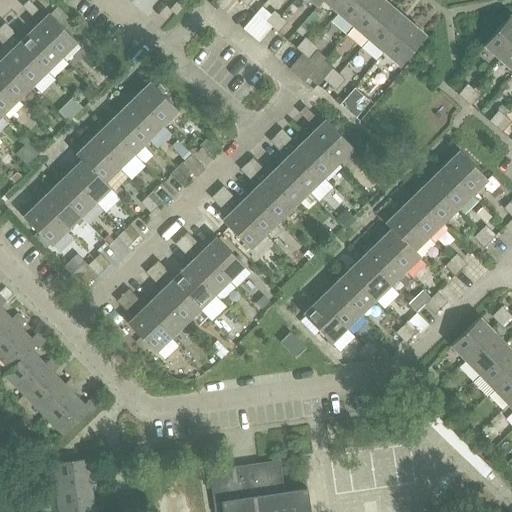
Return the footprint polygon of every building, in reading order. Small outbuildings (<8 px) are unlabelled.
[(28,0),(22,6),(32,16),(38,10),(28,0)] [(177,0),(170,9),(176,15),(185,4),(180,0),(177,0)] [(323,0),(338,13),(348,0),(321,0),(317,6),(322,0),(323,0)] [(375,0),(348,0),(338,13),(353,26),(375,0)] [(395,9),(383,0),(375,0),(353,26),(369,39),(395,9)] [(410,23),(395,9),(369,39),(385,53),(410,23)] [(265,21),(271,27),(281,16),(274,11),(265,21)] [(35,27),(62,56),(77,42),(49,13),(35,27)] [(484,45),(499,58),(511,43),(511,17),(510,15),(484,45)] [(287,22),(281,16),(271,27),(278,32),(287,22)] [(5,22),(0,27),(0,28),(9,38),(15,32),(5,22)] [(426,36),(410,23),(385,53),(400,66),(426,36)] [(62,56),(35,27),(20,42),(48,70),(62,56)] [(0,40),(3,44),(9,38),(0,28),(0,40)] [(296,48),(302,53),(312,43),(305,37),(296,48)] [(48,70),(20,42),(5,56),(33,84),(48,70)] [(318,48),(312,43),(302,53),(309,59),(318,48)] [(511,43),(499,58),(511,69),(511,43)] [(33,84),(5,56),(0,61),(0,79),(18,99),(33,84)] [(323,79),(329,84),(338,74),(332,69),(323,79)] [(345,79),(338,74),(329,84),(336,90),(345,79)] [(0,108),(4,113),(18,99),(0,79),(0,108)] [(135,96),(163,124),(178,110),(150,82),(135,96)] [(468,84),(459,94),(465,100),(474,89),(468,84)] [(474,89),(465,100),(471,105),(480,95),(474,89)] [(120,111),(148,139),(163,124),(135,96),(120,111)] [(361,112),(370,101),(364,96),(355,106),(361,112)] [(305,106),(298,112),(308,122),(315,116),(305,106)] [(106,125),(134,153),(148,139),(120,111),(106,125)] [(499,111),(490,121),(496,127),(505,116),(499,111)] [(511,121),(505,116),(496,127),(502,132),(511,121)] [(353,148),(325,120),(311,134),(338,162),(353,148)] [(106,125),(91,139),(119,168),(134,153),(106,125)] [(281,129),(275,135),(285,145),(291,139),(281,129)] [(311,134),(296,149),(324,177),(338,162),(311,134)] [(279,151),(285,145),(275,135),(269,141),(279,151)] [(104,182),(119,168),(91,139),(77,153),(104,182)] [(206,139),(200,145),(209,155),(214,150),(216,149),(206,139)] [(281,163),(309,191),(324,177),(296,149),(281,163)] [(460,151),(445,165),(473,193),(488,179),(460,151)] [(81,160),(67,174),(95,202),(110,187),(104,182),(77,153),(75,154),(81,160)] [(252,158),(246,163),(256,174),(262,168),(252,158)] [(182,162),(176,168),(186,178),(192,172),(182,162)] [(250,180),(256,174),(246,163),(240,169),(250,180)] [(281,163),(266,177),(294,206),(309,191),(281,163)] [(458,208),(473,193),(445,165),(431,179),(458,208)] [(186,178),(176,168),(170,174),(180,184),(186,178)] [(80,216),(95,202),(67,174),(53,189),(80,216)] [(251,192),(279,220),(294,206),(266,177),(251,192)] [(431,179),(416,194),(443,222),(458,208),(431,179)] [(217,192),(227,202),(233,196),(223,186),(217,192)] [(53,189),(38,203),(65,231),(80,216),(53,189)] [(153,191),(147,197),(156,207),(162,201),(153,191)] [(221,208),(227,202),(217,192),(211,198),(221,208)] [(279,220),(251,192),(237,206),(264,235),(279,220)] [(416,194),(401,208),(429,237),(443,222),(416,194)] [(156,207),(147,197),(141,203),(150,212),(156,207)] [(65,231),(38,203),(23,218),(51,246),(65,231)] [(264,235),(237,206),(222,221),(250,249),(264,235)] [(414,251),(429,237),(401,208),(386,223),(419,257),(420,256),(414,251)] [(391,229),(377,243),(405,271),(419,257),(386,223),(385,224),(391,229)] [(123,231),(132,241),(138,235),(129,225),(123,231)] [(486,225),(480,231),(490,241),(496,236),(486,225)] [(127,247),(132,241),(123,231),(117,237),(127,247)] [(484,247),(490,241),(480,231),(474,237),(484,247)] [(187,233),(181,239),(191,249),(197,243),(187,233)] [(217,238),(202,252),(229,281),(244,266),(217,238)] [(185,255),(191,249),(181,239),(175,244),(185,255)] [(390,285),(405,271),(377,243),(363,257),(390,285)] [(215,295),(229,281),(202,252),(187,267),(215,295)] [(100,254),(93,260),(103,270),(109,264),(100,254)] [(457,254),(451,260),(460,270),(467,264),(457,254)] [(363,257),(348,272),(375,300),(390,285),(363,257)] [(103,270),(93,260),(87,265),(97,275),(103,270)] [(454,276),(460,270),(451,260),(445,266),(454,276)] [(158,261),(152,267),(161,277),(167,271),(158,261)] [(161,277),(152,267),(146,273),(155,283),(161,277)] [(187,267),(172,281),(200,309),(215,295),(187,267)] [(360,314),(375,300),(348,272),(333,286),(360,314)] [(185,324),(200,309),(172,281),(157,295),(185,324)] [(360,314),(333,286),(318,300),(346,329),(360,314)] [(122,296),(132,306),(138,300),(128,290),(122,296)] [(431,299),(441,308),(447,303),(437,293),(431,299)] [(185,324),(157,295),(142,310),(170,338),(185,324)] [(263,313),(273,304),(264,295),(255,304),(263,313)] [(126,311),(132,306),(122,296),(116,301),(126,311)] [(441,308),(431,299),(425,304),(435,314),(441,308)] [(346,329),(318,300),(304,315),(331,343),(346,329)] [(0,307),(0,345),(20,327),(25,322),(17,313),(12,319),(0,307)] [(493,316),(498,322),(508,313),(503,307),(493,316)] [(170,338),(142,310),(127,324),(155,353),(170,338)] [(511,316),(508,313),(498,322),(504,328),(511,320),(511,316)] [(451,345),(465,360),(494,332),(480,318),(451,345)] [(408,321),(402,327),(412,337),(418,331),(408,321)] [(31,339),(20,327),(0,345),(0,359),(10,370),(4,375),(5,376),(31,350),(35,346),(38,349),(45,342),(37,333),(31,339)] [(406,343),(412,337),(402,327),(396,333),(406,343)] [(306,348),(302,344),(290,332),(280,343),(295,359),(306,348)] [(508,347),(494,332),(465,360),(480,375),(508,347)] [(369,340),(363,346),(373,356),(379,350),(369,340)] [(367,362),(373,356),(363,346),(357,352),(367,362)] [(511,350),(508,347),(480,375),(494,389),(511,372),(511,350)] [(27,399),(53,373),(59,367),(51,359),(45,365),(31,350),(5,376),(27,399)] [(511,400),(511,372),(494,389),(508,404),(511,400)] [(48,420),(73,393),(78,388),(70,379),(65,385),(53,373),(27,399),(48,420)] [(90,414),(97,407),(89,399),(84,404),(79,400),(73,393),(48,420),(64,436),(79,420),(88,412),(90,414)] [(471,465),(483,477),(492,469),(479,457),(471,465)] [(88,458),(79,460),(52,464),(57,496),(92,491),(100,490),(99,479),(91,479),(88,458)] [(279,460),(232,467),(209,470),(215,511),(310,511),(307,489),(284,492),(279,460)] [(58,511),(103,511),(103,506),(95,507),(92,491),(57,496),(58,511)]
